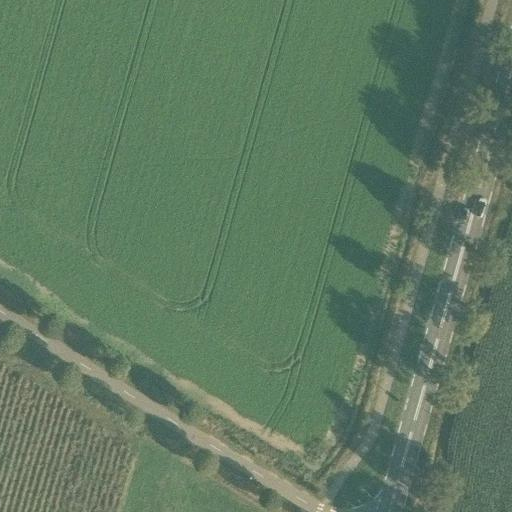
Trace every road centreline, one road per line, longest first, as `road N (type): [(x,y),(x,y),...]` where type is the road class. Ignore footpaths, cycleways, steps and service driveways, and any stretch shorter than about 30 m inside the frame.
road 1 (secondary): [(389,511),(511,67)]
road 2 (unclassified): [(319,511),(0,311)]
